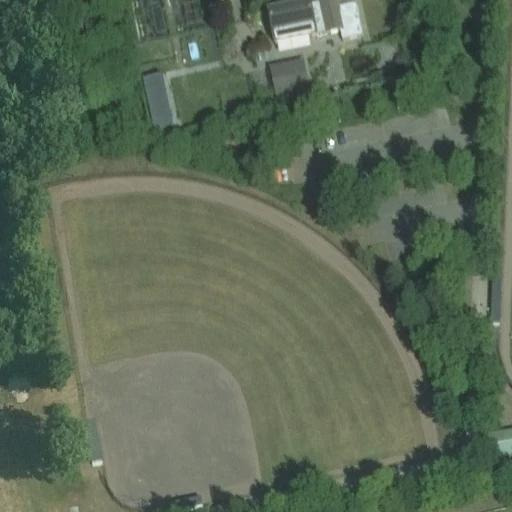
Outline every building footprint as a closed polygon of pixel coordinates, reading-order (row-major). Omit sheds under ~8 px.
[(362,38),(356,6),(339,9),(337,1),(269,15),(275,46),(310,39),(312,49),(362,38)] [(249,64),(220,69),(224,94),(208,97),(212,121),(270,111),(266,87),(253,89),(249,64)] [(300,64),(271,70),(278,103),(307,97),(300,64)] [(219,76),(182,82),(186,104),(205,101),(204,92),(221,89),(219,76)] [(511,457),(511,433),(485,438),(489,462),(511,457)]
